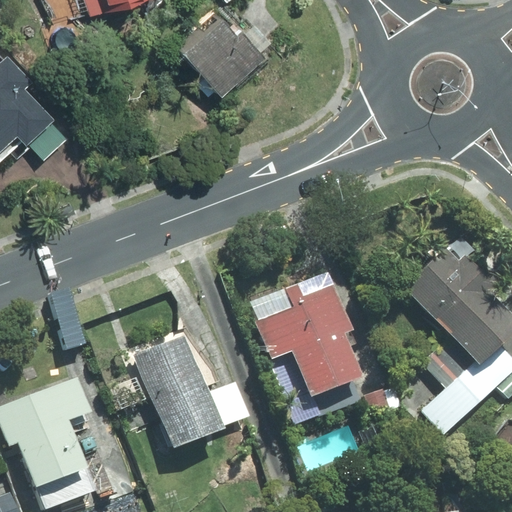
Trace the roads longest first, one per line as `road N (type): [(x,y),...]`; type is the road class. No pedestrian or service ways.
road 1 (unknown): [(172,220),(277,450),(295,511)]
road 2 (tertiary): [(0,286),(283,178)]
road 3 (tertiary): [(435,134),(380,143),(283,178)]
road 4 (tertiary): [(283,178),(335,147),(390,87)]
